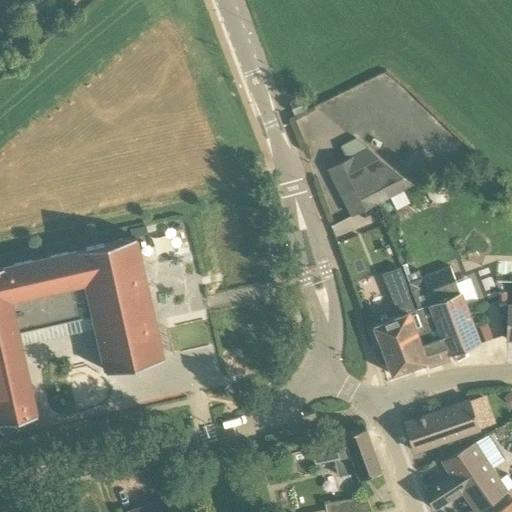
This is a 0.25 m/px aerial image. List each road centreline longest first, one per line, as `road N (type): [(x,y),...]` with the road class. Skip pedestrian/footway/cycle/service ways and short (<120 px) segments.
road 1 (unclassified): [(0,488),(265,420),(315,374)]
road 2 (tertiary): [(328,342),(323,270),(281,159)]
road 3 (tertiary): [(281,159),(288,219),(328,342)]
road 4 (tertiary): [(281,159),(222,0)]
road 5 (unclassified): [(370,400),(511,374)]
road 6 (tertiary): [(413,511),(370,400)]
